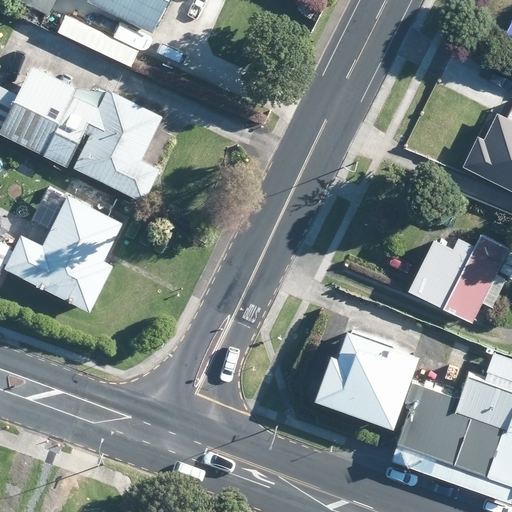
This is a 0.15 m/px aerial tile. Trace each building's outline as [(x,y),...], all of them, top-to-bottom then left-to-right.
[(32,0),(53,10),(57,0),(32,0)] [(105,0),(159,28),(173,0),(105,0)] [(481,96),(483,92),(492,73),(453,55),(442,79),(481,96)] [(170,111),(114,85),(105,104),(79,91),(83,82),(39,61),(25,90),(0,78),(0,119),(8,123),(5,128),(73,160),(94,129),(96,130),(81,163),(151,196),(168,163),(159,158),(149,153),(165,120),(170,111)] [(511,122),(491,111),(477,138),(471,135),(457,166),(511,193),(511,122)] [(121,259),(120,258),(111,254),(130,216),(76,190),(51,240),(28,229),(20,245),(15,243),(26,221),(0,208),(0,275),(8,258),(13,260),(12,263),(99,305),(119,264),(121,259)] [(480,302),(486,305),(500,277),(490,272),(503,245),(481,234),(480,236),(474,233),(468,246),(451,237),(446,248),(426,238),(401,290),(465,322),(467,317),(476,300),(480,302)] [(396,424),(412,380),(421,352),(350,326),(341,352),(334,350),(317,395),(396,424)] [(511,377),(493,371),(490,380),(472,374),(464,396),(459,394),(468,368),(430,355),(421,380),(417,379),(411,397),(418,400),(415,409),(400,449),(397,458),(511,499),(511,377)]
